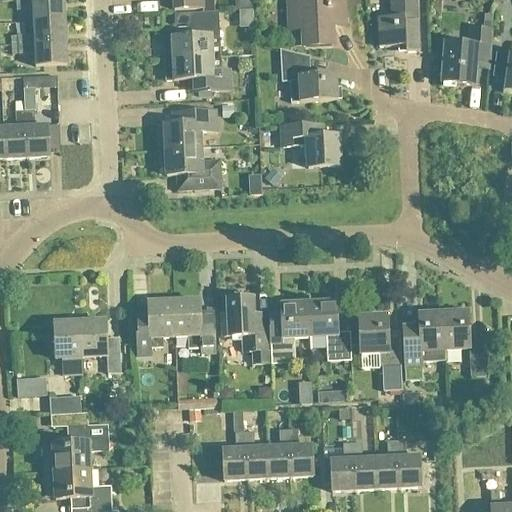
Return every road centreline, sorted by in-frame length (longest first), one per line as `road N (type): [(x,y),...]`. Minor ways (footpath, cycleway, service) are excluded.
road 1 (tertiary): [(414,240),(386,234),(166,244),(146,238),(110,206)]
road 2 (residential): [(414,240),(410,133),(427,112),(511,124)]
road 3 (residential): [(102,0),(110,206)]
road 4 (tertiary): [(110,206),(78,207),(41,226),(8,256),(0,277)]
